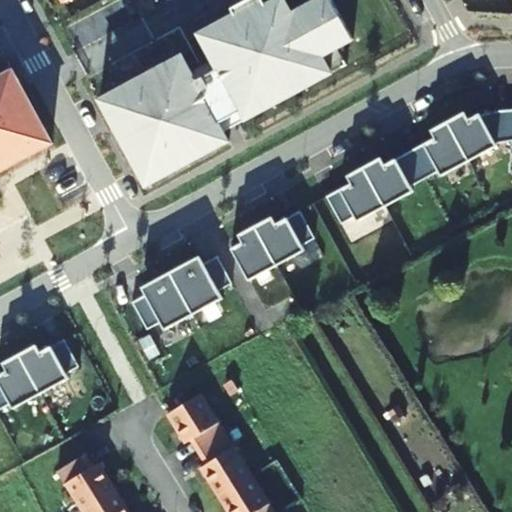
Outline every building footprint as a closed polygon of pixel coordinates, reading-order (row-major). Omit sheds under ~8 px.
[(108,116),(137,170),(155,161),(163,177),(189,163),(185,154),(200,145),(204,154),(229,141),(224,131),(220,123),(242,111),(247,119),(275,104),(265,87),(295,70),(304,88),(332,72),(323,55),(338,47),(353,39),(332,0),(316,0),(292,13),(286,1),(269,10),(263,0),(247,0),(232,8),(235,14),(214,26),(219,35),(204,43),(209,51),(213,60),(192,71),(187,63),(183,55),(159,68),(164,77),(149,85),(144,76),(117,91),(125,107),(108,116)] [(285,0),(263,0),(269,10),(286,1),(285,0)] [(199,34),(204,43),(219,35),(214,26),(199,34)] [(347,64),(338,47),(323,55),(332,72),(347,64)] [(213,60),(209,51),(187,63),(192,71),(213,60)] [(164,77),(159,68),(144,76),(149,85),(164,77)] [(265,87),(275,104),(304,88),(295,70),(265,87)] [(0,170),(2,170),(51,143),(16,80),(0,88),(0,170)] [(125,107),(117,91),(99,100),(108,116),(125,107)] [(220,123),(224,131),(247,119),(242,111),(220,123)] [(464,113),(447,121),(469,161),(496,146),(497,112),(480,116),(479,114),(468,120),(464,113)] [(469,161),(447,121),(430,131),(434,139),(423,145),(440,177),(469,161)] [(189,163),(204,154),(200,145),(185,154),(189,163)] [(380,158),(363,167),(385,207),(413,192),(395,160),(384,166),(380,158)] [(155,161),(137,170),(146,186),(163,177),(155,161)] [(385,207),(363,167),(346,176),(350,184),(339,190),(357,222),(385,207)] [(272,217),(256,226),(277,265),(304,251),(287,219),(276,225),(272,217)] [(277,265),(256,226),(238,235),(242,243),(231,249),(248,281),(277,265)] [(187,263),(170,273),(193,315),(222,299),(202,265),(191,271),(187,263)] [(193,315),(170,273),(153,282),(157,289),(145,296),(164,330),(193,315)] [(32,336),(14,345),(46,406),(75,390),(68,378),(80,372),(64,340),(50,346),(46,339),(36,344),(32,336)] [(0,416),(13,410),(19,420),(46,406),(14,345),(0,352),(0,359),(2,364),(0,364),(0,416)] [(273,511),(199,395),(169,414),(165,416),(183,444),(189,440),(205,464),(199,469),(225,511),(273,511)] [(91,465),(84,453),(80,456),(55,471),(80,511),(129,511),(117,491),(98,461),(91,465)]
